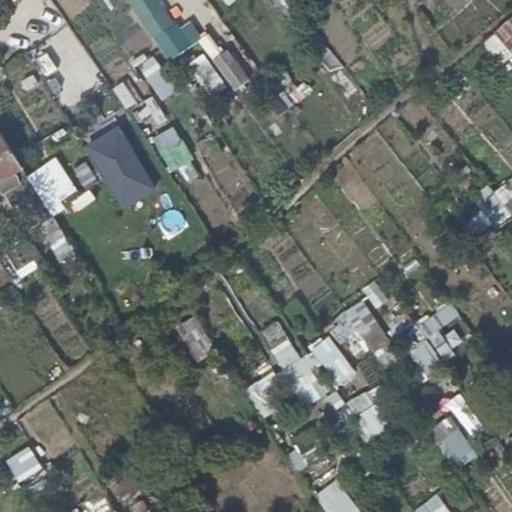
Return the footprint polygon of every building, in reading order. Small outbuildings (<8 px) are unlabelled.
[(157,0),(119,0),(165,67),(194,48),(183,32),(180,34),(157,0)] [(270,0),(278,10),(291,0),(270,0)] [(511,16),(482,43),(502,65),(511,56),(511,16)] [(203,49),(186,55),(194,76),(210,70),(203,49)] [(230,50),(213,59),(232,92),(248,83),(230,50)] [(161,102),(177,92),(156,58),(139,69),(161,102)] [(339,69),(329,79),(350,101),(360,91),(339,69)] [(52,86),(65,107),(77,99),(64,78),(52,86)] [(126,80),(113,89),(126,110),(139,102),(126,80)] [(304,83),(282,98),(289,109),(311,94),(304,83)] [(118,109),(105,90),(92,98),(105,118),(118,109)] [(147,131),(166,121),(154,96),(134,106),(147,131)] [(176,126),(152,138),(170,173),(194,161),(176,126)] [(35,189),(0,133),(0,173),(4,179),(17,171),(24,182),(22,190),(50,233),(60,227),(35,189)] [(107,136),(95,144),(123,187),(134,180),(107,136)] [(489,186),(472,198),(491,224),(511,209),(511,178),(493,192),(489,186)] [(150,194),(132,191),(129,213),(147,215),(150,194)] [(190,228),(172,237),(179,250),(196,240),(190,228)] [(31,254),(13,265),(20,278),(39,267),(31,254)] [(374,309),(387,302),(375,280),(362,288),(374,309)] [(341,346),(360,334),(381,366),(398,355),(362,300),(326,324),(341,346)] [(452,303),(413,327),(401,307),(385,317),(397,336),(399,335),(425,376),(468,349),(452,325),(462,319),(452,303)] [(191,320),(177,329),(197,360),(211,351),(191,320)] [(277,320),(261,331),(271,346),(287,335),(277,320)] [(289,340),(271,351),(306,407),(333,390),(332,388),(355,374),(331,337),(300,356),(289,340)] [(277,372),(246,386),(260,416),(291,402),(277,372)] [(370,391),(353,400),(377,443),(394,435),(370,391)] [(460,394),(447,404),(474,440),(487,430),(460,394)] [(456,470),(477,458),(453,416),(431,428),(456,470)] [(29,446),(4,461),(18,483),(43,468),(29,446)] [(296,473),(308,466),(297,450),(286,457),(296,473)] [(361,511),(336,480),(315,496),(326,511),(361,511)] [(451,511),(440,493),(419,506),(423,511),(451,511)]
